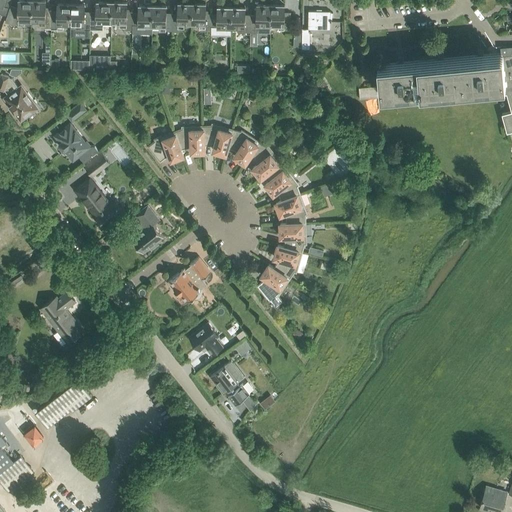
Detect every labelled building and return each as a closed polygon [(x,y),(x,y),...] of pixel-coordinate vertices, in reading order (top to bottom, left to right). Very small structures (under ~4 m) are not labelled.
[(32,20),(32,0),(18,0),(19,10),(10,10),(6,24),(11,25),(24,25),(24,20),(32,20)] [(51,29),(52,10),(46,10),(46,0),(36,0),(32,0),(32,20),(39,20),(39,25),(45,25),(45,28),(51,29)] [(90,14),(90,29),(97,30),(103,30),(103,27),(103,21),(111,21),(112,1),(96,1),(96,11),(90,11),(90,14)] [(132,30),(133,15),(133,12),(127,12),(127,2),(112,1),(111,21),(120,22),(120,27),(126,27),(126,30),(132,30)] [(71,24),(71,4),(58,3),(58,11),(52,10),(51,29),(64,29),(64,23),(71,24)] [(192,23),(192,3),(178,3),(178,13),(172,13),(172,16),(172,31),(178,31),(178,28),(184,28),(184,23),(192,23)] [(212,32),(212,17),(212,13),(206,13),(206,4),(192,3),(192,23),(199,23),(199,29),(205,29),(205,32),(212,32)] [(71,24),(71,29),(78,29),(90,29),(90,14),(90,11),(84,11),(84,4),(71,4),(71,24)] [(251,17),(251,33),(258,33),(270,33),(270,25),(271,5),(257,4),(257,14),(251,14),(251,17)] [(152,25),(153,6),(139,5),(138,12),(133,12),(133,15),(132,30),(144,31),(145,25),(152,25)] [(291,12),(285,12),(285,5),(271,5),(270,25),(278,25),(278,30),(291,30),(291,12)] [(172,31),(172,16),(172,13),(166,13),(166,6),(153,6),(152,25),(160,25),(160,31),(172,31)] [(231,27),(232,7),(218,6),(218,13),(212,13),(212,17),(212,32),(223,32),(223,27),(231,27)] [(251,33),(251,17),(251,14),(245,14),(245,7),(232,7),(231,27),(239,27),(239,32),(251,33)] [(333,13),(331,12),(331,11),(309,10),(309,28),(309,29),(310,29),(330,29),(330,21),(331,21),(333,13)] [(310,49),(310,29),(309,29),(309,28),(303,28),(302,49),(310,49)] [(502,54),(484,56),(483,50),(478,50),(478,56),(461,58),(464,85),(504,82),(505,82),(502,54)] [(511,51),(501,52),(502,54),(505,82),(504,82),(505,92),(508,91),(511,107),(511,110),(503,112),(508,130),(511,129),(511,51)] [(464,85),(461,58),(444,59),(443,53),(438,54),(438,60),(421,61),(423,89),(464,85)] [(423,89),(421,61),(404,63),(403,57),(398,57),(398,63),(380,65),(382,92),(423,89)] [(51,58),(51,67),(59,67),(59,59),(51,58)] [(72,59),(71,68),(90,68),(90,59),(72,59)] [(2,73),(0,78),(0,88),(4,90),(4,89),(5,89),(9,95),(6,97),(11,104),(10,105),(15,112),(16,111),(21,119),(27,115),(27,116),(32,112),(31,111),(32,111),(37,107),(32,101),(32,100),(33,99),(28,92),(27,93),(21,86),(19,87),(12,78),(9,76),(2,73)] [(362,92),(376,92),(375,81),(361,81),(362,92)] [(72,120),(86,109),(82,103),(68,114),(72,120)] [(133,106),(126,109),(130,118),(137,114),(133,106)] [(60,133),(57,135),(61,141),(60,142),(60,144),(64,149),(66,149),(67,148),(72,155),(76,156),(76,155),(83,164),(98,152),(93,147),(89,147),(84,151),(80,147),(85,143),(85,141),(82,137),(82,136),(78,130),(76,130),(71,123),(63,129),(62,133),(60,133)] [(226,153),(228,147),(233,129),(213,123),(212,125),(204,125),(205,144),(212,144),(213,141),(216,141),(214,150),(226,153)] [(205,151),(205,144),(204,125),(183,126),(183,128),(175,131),(182,149),(188,146),(188,143),(192,143),(192,151),(205,151)] [(241,131),(233,129),(228,147),(235,149),(237,146),(240,148),(235,155),(246,163),(249,157),(260,142),(242,130),(241,131)] [(184,155),(182,149),(175,131),(155,138),(156,140),(149,145),(161,160),(167,156),(165,152),(169,151),(172,159),(184,155)] [(267,146),(260,142),(249,157),(255,161),(258,159),(260,162),(253,167),(261,177),(265,175),(267,178),(283,165),(268,145),(267,146)] [(102,152),(84,166),(91,175),(109,162),(102,152)] [(298,185),(283,165),(267,178),(269,180),(266,183),(274,193),(281,188),(283,191),(280,193),(282,199),(299,193),(297,186),(298,185)] [(90,178),(76,189),(96,215),(105,227),(124,212),(115,200),(111,203),(90,178)] [(299,193),(282,199),(276,202),(281,214),(289,211),(290,214),(287,216),(287,223),(307,222),(306,214),(308,213),(299,193)] [(149,204),(135,214),(146,227),(133,238),(140,247),(143,247),(148,244),(152,249),(159,243),(157,240),(164,235),(154,223),(160,219),(149,204)] [(307,222),(287,223),(281,223),(281,236),(290,236),(290,239),(286,239),(284,246),(303,251),(306,244),(308,244),(307,222)] [(303,251),(284,246),(278,244),(274,257),(283,259),(282,262),(278,261),(274,267),(290,278),(295,271),(297,272),(303,251)] [(184,268),(169,280),(174,287),(180,295),(181,294),(186,295),(189,299),(193,296),(194,297),(195,297),(195,298),(197,298),(198,298),(199,297),(200,297),(201,296),(202,295),(202,294),(202,293),(202,292),(202,291),(201,290),(202,289),(201,289),(208,284),(203,278),(211,271),(199,256),(190,263),(191,264),(185,269),(184,268)] [(264,280),(258,285),(270,300),(274,306),(282,299),(279,295),(290,278),(274,267),(269,264),(262,274),(269,279),(267,282),(264,280)] [(221,265),(215,270),(219,275),(225,270),(221,265)] [(22,275),(13,280),(16,286),(25,280),(22,275)] [(44,307),(52,318),(50,319),(59,331),(61,329),(69,339),(68,341),(76,335),(78,334),(78,333),(83,329),(66,307),(76,300),(68,290),(59,297),(57,295),(42,308),(44,307)] [(229,323),(237,329),(241,324),(233,318),(229,323)] [(208,348),(212,353),(223,345),(216,337),(219,334),(209,321),(190,336),(200,349),(206,344),(209,347),(208,348)] [(299,336),(303,331),(296,326),(292,331),(299,336)] [(242,344),(252,338),(246,329),(237,335),(242,344)] [(225,365),(213,374),(220,384),(219,385),(224,392),(227,389),(230,393),(229,394),(236,404),(250,393),(243,383),(240,385),(237,381),(244,377),(231,360),(232,360),(232,359),(224,365),(225,365)] [(78,378),(35,412),(47,427),(71,409),(72,411),(92,396),(78,378)] [(33,471),(20,454),(0,470),(0,481),(7,491),(33,471)] [(501,503),(505,491),(487,485),(480,507),(497,511),(500,511),(503,503),(501,503)]
